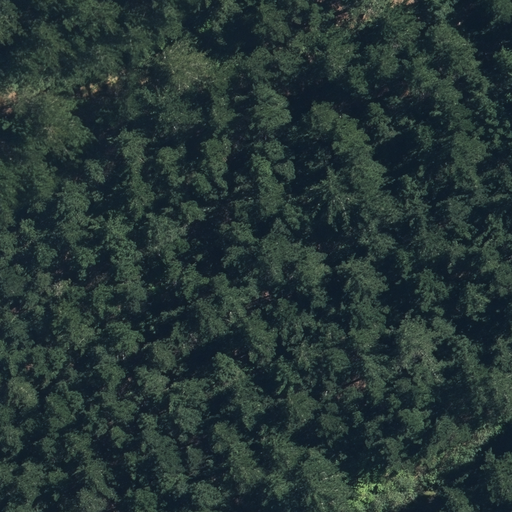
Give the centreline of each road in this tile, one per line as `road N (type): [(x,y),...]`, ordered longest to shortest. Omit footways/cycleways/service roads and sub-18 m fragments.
road 1 (track): [(426,0),(417,21),(363,53),(303,68),(0,103)]
road 2 (track): [(354,511),(417,466),(511,419)]
